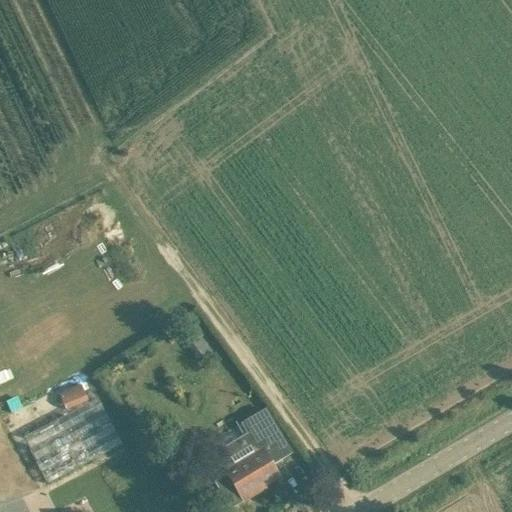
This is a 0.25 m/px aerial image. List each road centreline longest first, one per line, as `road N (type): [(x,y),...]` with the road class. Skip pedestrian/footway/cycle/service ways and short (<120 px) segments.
road 1 (track): [(92,173),(137,206),(358,511)]
road 2 (tertiary): [(358,511),(511,420)]
